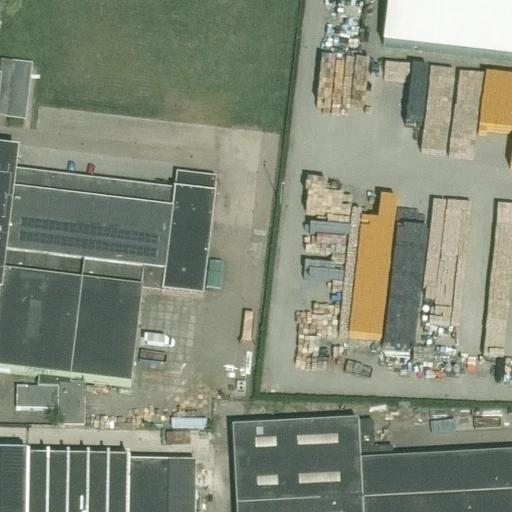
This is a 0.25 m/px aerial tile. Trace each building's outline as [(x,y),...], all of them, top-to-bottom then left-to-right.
[(511,0),(388,0),(384,47),(511,61),(511,0)] [(0,78),(0,77),(0,117),(24,120),(30,66),(2,63),(0,78)] [(462,71),(455,128),(468,130),(476,73),(462,71)] [(503,173),(511,173),(511,71),(507,71),(503,173)] [(488,155),(497,155),(501,79),(482,78),(481,98),(476,98),(473,164),(487,165),(488,155)] [(71,386),(71,382),(130,389),(142,292),(161,295),(161,296),(203,301),(215,197),(214,197),(216,180),(176,175),(174,193),(15,174),(17,155),(0,152),(0,373),(38,378),(38,389),(17,388),(17,411),(58,412),(58,428),(84,429),(85,386),(71,386)] [(330,242),(335,192),(293,189),(288,246),(306,248),(307,240),(330,242)] [(511,196),(378,195),(377,236),(511,237),(511,196)] [(393,329),(369,326),(364,368),(388,371),(393,329)] [(300,352),(318,355),(319,341),(302,339),(300,352)] [(232,431),(236,511),(511,511),(511,456),(391,462),(391,449),(374,450),(373,424),(232,431)] [(0,456),(0,511),(195,511),(196,466),(127,464),(127,463),(27,461),(27,457),(0,456)]
